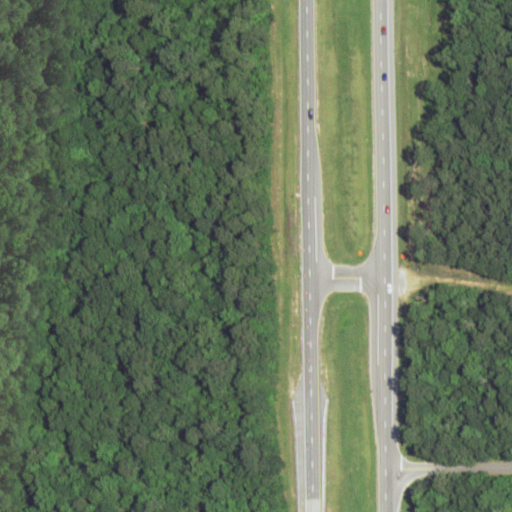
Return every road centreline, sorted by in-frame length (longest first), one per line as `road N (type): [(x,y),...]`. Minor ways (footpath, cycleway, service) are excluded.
road 1 (trunk): [(386,511),(380,0)]
road 2 (trunk): [(307,0),(311,511)]
road 3 (residential): [(312,273),(511,288)]
road 4 (residential): [(386,471),(511,468)]
